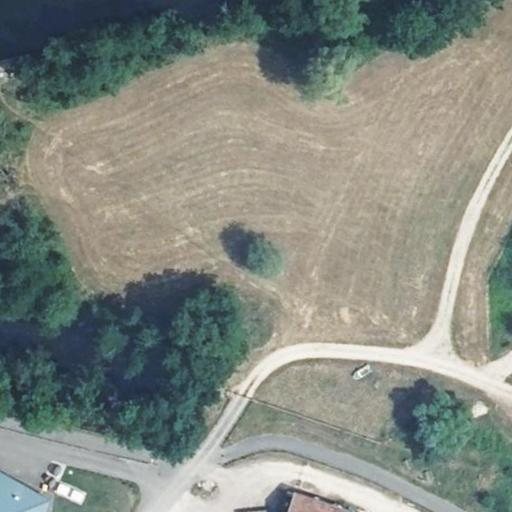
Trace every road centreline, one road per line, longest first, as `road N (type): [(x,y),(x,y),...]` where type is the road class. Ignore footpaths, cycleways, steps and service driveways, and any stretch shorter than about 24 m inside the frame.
road 1 (track): [(434,358),(306,349),(271,358),(187,463)]
road 2 (track): [(187,463),(237,475),(273,461),(347,481),(409,511)]
road 3 (track): [(511,143),(456,266)]
